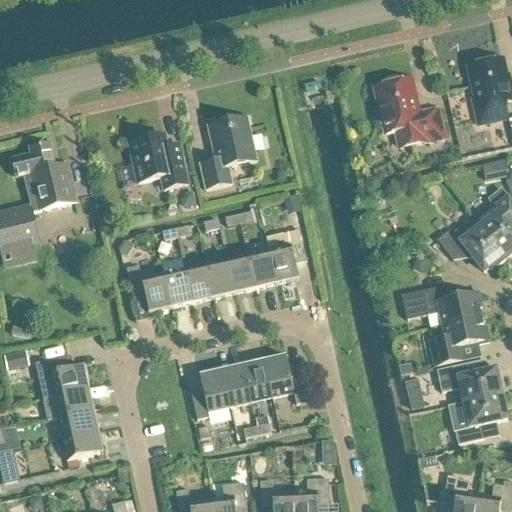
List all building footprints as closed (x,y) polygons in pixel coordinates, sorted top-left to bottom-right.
[(479,113),(474,114),(478,130),(508,123),(504,108),(511,106),(511,92),(511,88),(507,89),(501,64),(497,64),(493,62),(486,64),(484,67),(469,71),(479,113)] [(384,88),(384,90),(374,93),(380,122),(384,124),(387,139),(397,137),(400,153),(445,143),(439,113),(419,118),(412,84),(401,86),(400,84),(397,82),(386,85),(384,88)] [(208,131),(216,166),(200,170),(206,195),(232,190),(228,173),(257,166),(247,122),(208,131)] [(129,149),(138,188),(161,183),(164,195),(188,189),(179,150),(167,153),(164,141),(129,149)] [(31,160),(11,164),(12,167),(11,170),(12,177),(15,179),(16,182),(24,180),(31,209),(0,216),(0,255),(1,258),(40,249),(33,218),(77,208),(68,169),(54,172),(49,149),(30,154),(31,160)] [(509,162),(486,164),(488,181),(511,178),(509,162)] [(493,209),(475,223),(481,231),(506,264),(511,259),(511,207),(501,194),(489,204),(493,209)] [(181,204),(183,211),(196,208),(193,195),(185,197),(181,204)] [(251,217),(238,220),(240,229),(253,226),(251,217)] [(240,229),(238,220),(225,223),(227,232),(240,229)] [(506,264),(481,231),(475,223),(450,243),(447,238),(438,245),(453,266),(467,255),(484,277),(492,270),(497,271),(506,264)] [(204,228),(206,237),(219,234),(217,225),(204,228)] [(189,231),(175,234),(177,243),(191,240),(189,231)] [(177,243),(175,234),(162,237),(164,246),(177,243)] [(290,249),(268,254),(276,290),(299,284),(299,283),(298,283),(295,269),(307,266),(299,234),(287,237),(290,249)] [(118,253),(120,257),(128,260),(134,251),(127,245),(123,246),(118,253)] [(268,254),(247,259),(255,294),(276,290),(268,254)] [(247,259),(226,264),(234,299),(255,294),(247,259)] [(412,274),(427,279),(431,267),(417,261),(412,274)] [(226,264),(205,269),(213,304),(234,299),(226,264)] [(205,269),(184,273),(192,309),(213,304),(205,269)] [(171,313),(163,278),(141,283),(138,271),(126,274),(134,305),(145,303),(149,317),(147,317),(148,319),(171,313)] [(184,273),(163,278),(171,313),(192,309),(184,273)] [(439,318),(442,331),(481,322),(479,313),(482,313),(478,296),(467,299),(468,301),(450,304),(447,291),(402,301),(407,325),(439,318)] [(481,322),(442,331),(445,344),(429,347),(435,372),(464,365),(461,351),(478,348),(478,349),(490,347),(486,330),(483,331),(481,322)] [(25,356),(4,361),(7,374),(29,370),(25,356)] [(43,404),(88,394),(83,371),(82,371),(82,372),(73,374),(70,360),(35,368),(43,404)] [(287,362),(264,367),(272,403),(294,398),(296,410),(308,407),(301,375),(289,378),(286,364),(287,363),(287,362)] [(264,367),(243,372),(251,407),(272,403),(264,367)] [(461,394),(464,408),(501,400),(496,374),(470,380),(467,369),(437,375),(442,398),(461,394)] [(243,372),(222,377),(230,412),(251,407),(243,372)] [(230,412),(222,377),(199,382),(199,383),(200,383),(203,398),(191,400),(197,425),(209,422),(208,417),(230,412)] [(407,399),(421,396),(418,384),(405,387),(407,399)] [(47,425),(57,423),(93,415),(88,394),(43,404),(47,425)] [(507,425),(501,400),(464,408),(450,411),(453,426),(458,450),(480,445),(477,432),(496,427),(507,425)] [(57,423),(62,444),(97,436),(93,415),(57,423)] [(270,429),(257,431),(258,441),(272,438),(270,429)] [(213,442),(210,430),(197,433),(200,445),(213,442)] [(258,441),(257,431),(243,434),(245,443),(258,441)] [(97,436),(62,444),(67,466),(101,459),(101,460),(102,460),(97,436)] [(16,469),(13,455),(0,457),(0,471),(0,472),(16,469)] [(79,464),(67,466),(69,473),(80,470),(79,464)] [(130,486),(128,477),(118,479),(120,488),(130,486)] [(477,511),(479,500),(467,498),(468,486),(459,485),(460,482),(447,480),(443,508),(455,510),(454,511),(477,511)] [(307,497),(294,497),(295,511),(317,511),(317,510),(329,509),(328,484),(306,485),(307,497)] [(295,511),(294,497),(273,498),(272,486),(260,487),(261,511),(273,511),(272,511),(295,511)] [(479,500),(477,511),(511,511),(511,487),(503,486),(502,491),(493,490),(491,502),(479,500)] [(224,503),(211,504),(212,511),(246,511),(244,488),(222,491),(224,503)] [(212,511),(211,504),(190,507),(188,495),(176,497),(177,511),(212,511)]
